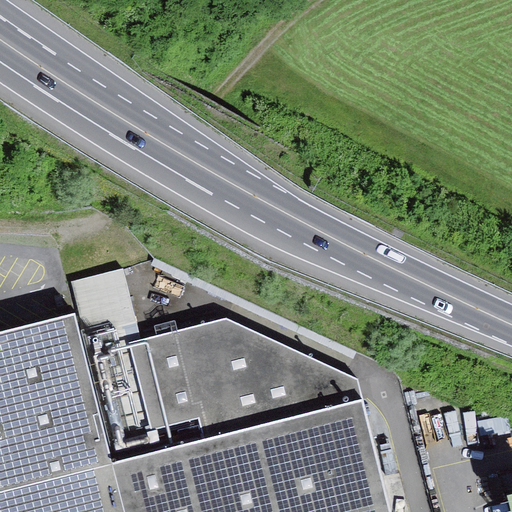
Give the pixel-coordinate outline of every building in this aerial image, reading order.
[(127,346),(143,342),(125,267),(69,280),(111,467),(162,454),(157,432),(150,434),(127,346)] [(122,511),(111,467),(75,317),(0,335),(0,511),(122,511)] [(390,511),(357,383),(225,321),(143,342),(127,346),(150,434),(157,432),(198,422),(204,444),(162,454),(111,467),(122,511),(390,511)] [(503,418),(474,424),(477,438),(506,432),(503,418)] [(452,459),(442,461),(446,481),(456,479),(452,459)]
